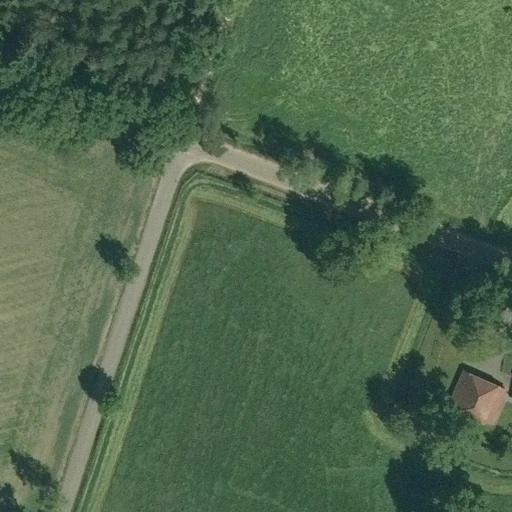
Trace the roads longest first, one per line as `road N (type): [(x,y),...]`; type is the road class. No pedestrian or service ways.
road 1 (unclassified): [(60,511),(183,142)]
road 2 (unclassified): [(511,266),(183,142)]
road 3 (unclassified): [(183,142),(0,75)]
road 4 (track): [(183,142),(235,0)]
